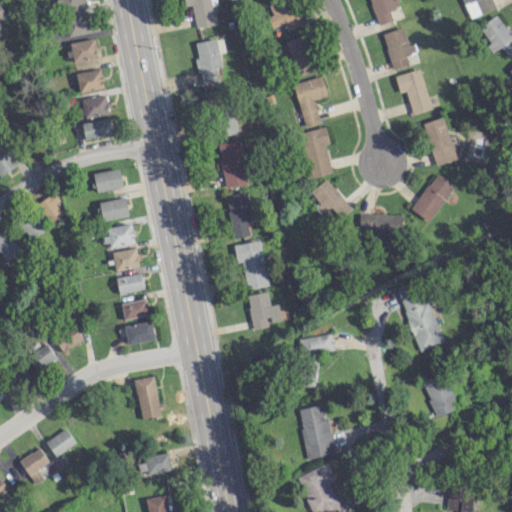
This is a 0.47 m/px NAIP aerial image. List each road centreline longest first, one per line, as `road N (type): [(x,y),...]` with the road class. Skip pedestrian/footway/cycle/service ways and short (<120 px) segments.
road 1 (primary): [(128,0),(224,511)]
road 2 (residential): [(511,418),(396,465),(369,340),(374,308)]
road 3 (residential): [(192,353),(139,359),(90,377),(0,437)]
road 4 (residential): [(326,0),(384,163)]
road 5 (residential): [(152,145),(91,156),(0,213)]
